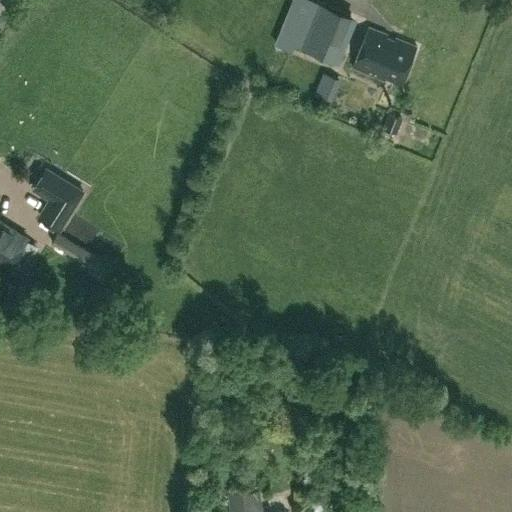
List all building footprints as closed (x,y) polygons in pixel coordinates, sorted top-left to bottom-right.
[(317,0),(311,0),(294,43),(333,58),(345,29),(349,31),(355,15),(317,0)] [(283,22),(275,37),(290,44),(297,30),(283,22)] [(369,26),(353,65),(401,85),(417,46),(369,26)] [(389,113),(383,127),(397,133),(403,119),(389,113)] [(52,198),(40,217),(59,228),(83,191),(46,168),(35,187),(52,198)] [(0,266),(7,271),(28,238),(0,220),(0,266)] [(101,258),(57,232),(52,241),(95,267),(101,258)] [(9,284),(8,295),(24,297),(25,286),(9,284)] [(257,511),(256,490),(231,492),(233,511),(257,511)]
